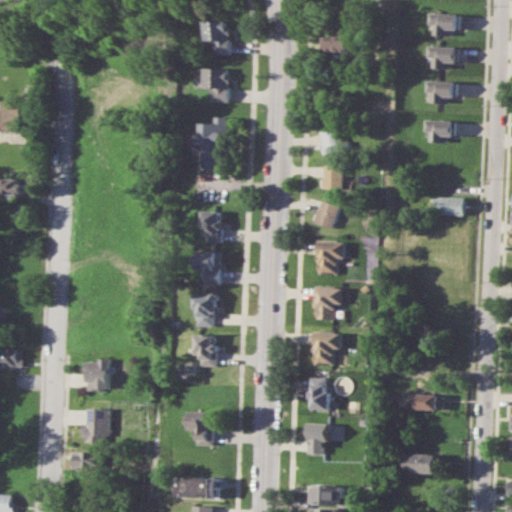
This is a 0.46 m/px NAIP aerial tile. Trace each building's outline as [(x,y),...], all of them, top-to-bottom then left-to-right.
[(429,10),(462,12),(461,28),(452,27),(452,34),(433,33),(434,23),(428,23),(429,10)] [(211,19),(233,19),(232,54),(216,53),(216,40),(210,39),(211,19)] [(323,35),(350,36),(350,51),(322,50),(323,35)] [(427,44),(461,46),(460,61),(450,61),(450,67),(432,66),(433,56),(426,56),(427,44)] [(208,67),(231,68),(230,101),(214,100),(214,87),(207,86),(208,67)] [(425,78),(458,79),(457,96),(449,95),(448,102),(431,101),(431,90),(425,90),(425,78)] [(0,97),(27,99),(26,129),(0,127),(0,97)] [(202,121),(216,122),(216,114),(230,115),(229,169),(205,169),(205,161),(200,161),(200,148),(189,148),(189,131),(201,132),(202,121)] [(424,118),(456,119),(456,133),(447,133),(447,141),(430,141),(430,129),(424,129),(424,118)] [(321,129),(327,153),(357,146),(355,137),(344,140),(340,125),(321,129)] [(327,164),(326,186),(345,187),(345,164),(327,164)] [(0,176),(28,178),(27,192),(0,191),(0,176)] [(433,194),(467,196),(466,215),(432,214),(433,194)] [(318,219),(326,198),(344,205),(336,226),(318,219)] [(203,209),(224,210),(223,241),(208,241),(209,227),(202,226),(203,209)] [(320,271),(321,252),(318,251),(319,240),(348,241),(348,255),(340,255),(339,271),(320,271)] [(199,248),(222,249),(221,282),(206,281),(206,268),(198,268),(199,248)] [(319,316),(320,306),(316,306),(317,284),(346,286),(345,303),(339,302),(338,317),(319,316)] [(196,292),(212,293),(215,290),(220,290),(222,293),(222,298),(219,301),(219,312),(215,312),(215,325),(200,324),(200,306),(196,306),(196,292)] [(317,330),(345,331),(344,349),(338,348),(337,364),(317,363),(318,343),(316,343),(317,330)] [(197,333),(217,334),(217,343),(220,343),(220,365),(203,364),(203,352),(197,352),(197,333)] [(0,347),(23,349),(22,365),(0,364),(0,347)] [(87,360),(100,360),(100,357),(110,357),(109,389),(89,388),(90,372),(86,372),(87,360)] [(313,376),(329,377),(328,390),(333,390),(332,408),(315,407),(315,397),(312,397),(313,376)] [(412,391),(446,393),(445,409),(411,407),(412,391)] [(88,407),(110,408),(109,441),(86,441),(86,434),(82,434),(82,421),(88,421),(88,407)] [(191,410),(216,411),(215,444),(200,443),(201,428),(190,428),(191,410)] [(311,422),(332,422),(332,440),(328,440),(327,453),(310,452),(311,422)] [(74,449),(113,451),(113,470),(74,469),(74,449)] [(404,451),(443,453),(442,472),(403,469),(404,451)] [(180,475),(222,477),(221,496),(179,494),(180,475)] [(312,483),(347,484),(346,496),(343,496),(342,504),(311,503),(312,483)] [(0,511),(0,493),(11,494),(11,501),(15,502),(15,511),(0,511)]
